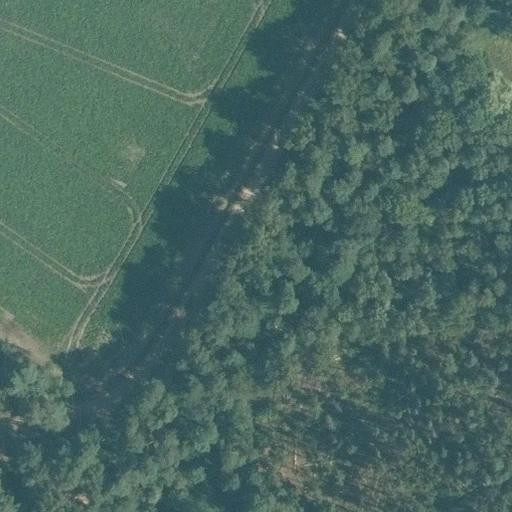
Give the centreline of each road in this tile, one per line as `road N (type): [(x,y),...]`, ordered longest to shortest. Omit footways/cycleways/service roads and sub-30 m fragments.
road 1 (unclassified): [(0,422),(98,407),(159,358),(360,0)]
road 2 (track): [(106,511),(0,447)]
